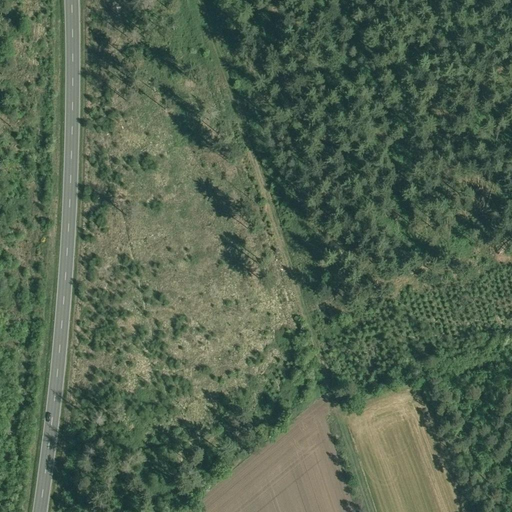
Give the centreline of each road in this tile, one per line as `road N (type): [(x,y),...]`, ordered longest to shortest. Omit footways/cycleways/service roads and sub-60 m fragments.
road 1 (secondary): [(71,0),(66,250),(39,511)]
road 2 (track): [(199,0),(335,393)]
